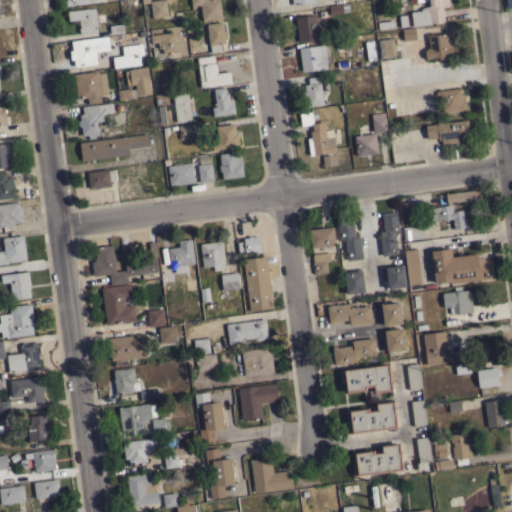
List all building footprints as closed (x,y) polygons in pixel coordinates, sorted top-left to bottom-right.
[(165,0),(168,15),(152,18),(149,2),(142,3),(141,0),(149,0),(149,1),(154,0),(165,0)] [(219,0),(222,18),(202,20),(200,4),(191,6),(190,0),(219,0)] [(448,0),(449,6),(442,7),(443,21),(433,23),(427,24),(412,26),(410,11),(423,10),(423,7),(428,6),(427,0),(448,0)] [(341,3),(342,5),(348,4),(349,11),(343,12),(343,13),(330,15),(328,5),(341,3)] [(81,34),(81,32),(79,32),(79,28),(80,26),(80,25),(77,25),(77,22),(74,22),(73,20),(68,21),(67,11),(90,8),(95,8),(96,22),(97,32),(81,34)] [(295,17),(316,14),(316,17),(318,17),(318,18),(316,19),(317,26),(319,26),(320,32),(318,32),(319,39),(298,42),(295,17)] [(223,21),(224,31),(226,30),(227,38),(225,39),(225,43),(222,43),(223,50),(211,51),(210,45),(209,45),(208,38),(207,38),(206,36),(208,36),(206,24),(223,21)] [(123,23),(124,32),(110,34),(109,25),(123,23)] [(403,41),(402,29),(415,27),(416,39),(403,41)] [(162,33),(162,32),(164,31),(164,33),(169,32),(169,31),(171,31),(171,32),(173,31),(174,35),(175,37),(174,37),(175,46),(176,46),(176,48),(176,51),(173,52),(173,55),(167,56),(166,53),(163,53),(162,47),(158,48),(158,42),(151,43),(150,35),(162,33)] [(446,56),(447,58),(439,59),(438,57),(426,58),(424,49),(427,49),(427,48),(429,47),(428,35),(430,35),(430,34),(430,33),(432,33),(433,33),(434,34),(434,35),(448,33),(449,39),(452,38),(453,46),(457,45),(458,54),(446,56)] [(73,57),(72,51),(71,41),(107,36),(109,49),(95,51),(97,63),(76,66),(74,65),(73,57)] [(378,40),(393,38),(394,45),(396,45),(396,49),(394,49),(395,56),(380,58),(378,40)] [(373,40),(376,59),(367,60),(364,41),(373,40)] [(113,67),(112,56),(126,54),(125,45),(138,43),(139,52),(141,64),(113,67)] [(301,61),(300,60),(299,57),(300,56),(299,47),(324,44),(324,46),(325,46),(326,49),(325,49),(327,68),(302,71),(301,61)] [(196,57),(214,54),(215,64),(216,64),(217,72),(230,71),(232,84),(200,88),(196,57)] [(135,84),(136,94),(151,93),(149,67),(125,69),(126,84),(135,84)] [(74,73),(97,70),(97,73),(105,72),(108,94),(100,95),(101,101),(88,103),(87,97),(77,98),(74,73)] [(323,103),(307,106),(306,96),(304,96),(303,92),(305,91),(304,84),(309,84),(308,77),(319,76),(320,76),(320,79),(319,79),(320,82),(323,103)] [(130,87),(132,97),(118,99),(117,89),(130,87)] [(213,116),(212,107),(216,106),(215,104),(214,105),(214,103),(215,103),(213,88),(224,87),(225,93),(228,93),(229,99),(232,99),(234,113),(213,116)] [(461,89),(462,92),(461,92),(461,94),(464,93),(466,109),(443,112),(440,92),(439,93),(439,90),(460,87),(461,89)] [(172,95),(188,93),(191,120),(176,122),(172,95)] [(98,104),(111,102),(112,111),(102,112),(103,120),(96,121),(98,133),(95,133),(95,137),(88,138),(88,136),(87,136),(86,135),(82,135),(81,127),(78,127),(77,120),(80,120),(79,114),(83,113),(82,106),(98,104)] [(0,105),(3,105),(4,108),(6,108),(6,112),(5,112),(5,116),(8,116),(8,119),(5,119),(6,125),(0,125),(0,105)] [(166,123),(160,124),(157,105),(164,105),(166,123)] [(324,121),(325,129),(333,129),(334,136),(336,151),(331,152),(332,154),(335,154),(337,164),(324,166),(322,155),(327,155),(327,153),(316,154),(316,155),(315,156),(315,155),(309,155),(307,140),(308,140),(307,138),(311,137),(310,130),(313,130),(312,124),(301,126),(299,113),(311,111),(313,122),(324,121)] [(371,122),(371,120),(372,120),(371,113),(373,113),(372,112),(374,112),(374,113),(385,111),(387,129),(373,131),(372,122),(371,122)] [(436,123),(436,121),(442,121),(442,122),(467,119),(470,137),(457,139),(457,142),(446,143),(446,144),(442,144),(441,139),(438,140),(438,137),(427,139),(425,125),(436,123)] [(198,123),(200,136),(180,139),(178,125),(198,123)] [(211,140),(217,140),(216,126),(234,123),(236,132),(237,132),(239,146),(212,149),(211,140)] [(147,133),(149,145),(128,148),(128,154),(81,160),(79,142),(147,133)] [(375,133),(378,152),(369,154),(359,156),(359,155),(357,155),(354,135),(375,133)] [(1,169),(0,169),(0,143),(9,142),(12,165),(1,167),(1,169)] [(221,171),(220,171),(219,164),(220,164),(219,154),(235,151),(235,152),(240,151),(243,176),(222,178),(221,171)] [(167,165),(181,164),(181,163),(186,163),(192,162),(194,182),(170,185),(167,165)] [(213,180),(199,182),(197,164),(211,163),(213,180)] [(108,169),(108,170),(114,169),(116,180),(109,181),(110,185),(100,186),(100,188),(96,188),(96,187),(89,188),(88,182),(87,182),(87,180),(88,180),(87,172),(108,169)] [(0,199),(0,170),(5,170),(6,176),(8,176),(12,176),(14,187),(15,187),(16,197),(0,199)] [(447,203),(445,193),(474,189),(476,199),(447,203)] [(0,203),(18,201),(18,205),(21,205),(21,207),(21,206),(23,216),(22,216),(22,217),(20,218),(20,221),(13,222),(13,225),(0,226),(0,203)] [(452,204),(453,211),(462,209),(464,217),(466,217),(468,226),(454,229),(453,221),(452,221),(452,219),(452,218),(434,221),(434,222),(433,222),(433,221),(430,222),(427,208),(452,204)] [(382,252),(381,252),(380,247),(381,247),(380,244),(379,236),(379,234),(380,234),(380,231),(384,230),(383,227),(383,226),(383,224),(382,224),(381,216),(382,216),(381,212),(397,210),(400,233),(395,233),(397,253),(382,256),(382,252)] [(338,233),(338,231),(337,218),(352,216),(353,221),(354,228),(353,228),(354,231),(355,234),(359,234),(359,237),(360,237),(360,239),(361,247),(361,250),(362,250),(363,255),(362,255),(362,258),(347,260),(347,256),(346,256),(345,255),(346,254),(344,239),(339,240),(338,233)] [(404,240),(402,227),(409,226),(423,225),(424,237),(404,240)] [(311,248),(309,229),(333,226),(335,245),(311,248)] [(26,259),(8,262),(8,263),(0,264),(0,250),(3,250),(2,237),(23,234),(26,259)] [(249,237),(249,236),(252,235),(252,236),(258,236),(260,253),(256,254),(255,254),(254,251),(245,253),(245,252),(238,253),(237,242),(244,241),(243,238),(249,237)] [(194,263),(187,264),(188,271),(172,273),(173,278),(175,278),(175,280),(173,280),(173,281),(167,282),(168,289),(163,290),(160,269),(170,268),(168,248),(179,246),(178,240),(191,238),(194,263)] [(225,264),(223,264),(223,269),(214,271),(213,265),(203,267),(200,243),(222,240),(225,264)] [(127,275),(128,282),(110,284),(109,273),(93,275),(91,261),(94,260),(94,257),(95,257),(94,247),(112,244),(113,253),(114,253),(115,263),(114,263),(115,271),(125,270),(124,260),(123,261),(121,246),(129,245),(131,259),(150,257),(148,242),(156,241),(158,256),(157,256),(159,271),(127,275)] [(421,283),(409,284),(404,249),(416,248),(421,283)] [(431,250),(451,248),(452,256),(477,253),(478,260),(492,259),(494,278),(450,283),(449,281),(435,283),(431,250)] [(330,260),(326,260),(328,272),(314,274),(312,261),(313,261),(312,254),(329,252),(330,260)] [(248,302),(243,303),(242,293),(247,292),(242,259),(266,255),(273,308),(249,311),(248,302)] [(388,288),(385,267),(386,267),(386,265),(389,265),(389,266),(404,264),(407,286),(388,288)] [(365,291),(347,294),(344,272),(362,270),(365,291)] [(9,281),(1,282),(0,274),(28,271),(30,287),(29,288),(30,297),(11,299),(9,281)] [(238,272),(240,288),(222,290),(220,274),(238,272)] [(198,289),(185,291),(183,279),(190,278),(190,277),(191,277),(191,278),(196,277),(198,289)] [(101,287),(130,283),(131,295),(123,296),(125,305),(133,304),(135,320),(106,324),(101,287)] [(472,312),(450,314),(449,306),(444,307),(442,292),(450,291),(450,290),(452,290),(452,291),(454,291),(454,286),(461,285),(462,290),(470,289),(472,312)] [(210,300),(201,301),(200,288),(209,287),(210,300)] [(402,323),(384,325),(381,304),(399,301),(402,323)] [(33,325),(31,325),(33,334),(1,338),(0,331),(0,313),(9,313),(8,306),(31,303),(33,325)] [(371,322),(350,324),(350,323),(348,324),(347,320),(333,322),(334,323),(330,324),(330,322),(329,322),(327,306),(330,305),(330,304),(333,304),(333,305),(336,304),(336,303),(337,303),(337,304),(348,303),(349,308),(351,307),(351,306),(354,306),(354,307),(356,307),(356,306),(358,306),(369,305),(371,322)] [(163,308),(165,324),(148,326),(146,310),(163,308)] [(265,318),(267,329),(268,334),(267,334),(268,338),(255,340),(255,337),(244,339),(245,341),(228,344),(226,323),(265,318)] [(158,327),(174,325),(176,341),(160,343),(158,327)] [(406,349),(391,351),(391,353),(388,353),(388,352),(387,352),(384,330),(403,327),(406,349)] [(447,348),(450,348),(451,352),(452,352),(453,361),(427,365),(425,350),(424,350),(422,333),(445,330),(447,348)] [(143,333),(145,356),(131,357),(131,358),(130,358),(131,362),(123,363),(123,359),(111,360),(108,338),(143,333)] [(210,352),(195,354),(193,339),(208,337),(210,352)] [(345,363),(345,364),(343,364),(343,363),(340,363),(340,364),(337,365),(337,364),(334,364),(332,348),(333,347),(333,346),(337,345),(337,347),(351,345),(350,341),(352,341),(352,340),(374,337),(376,354),(360,356),(360,357),(356,357),(356,360),(350,361),(346,363),(345,363)] [(39,368),(8,372),(5,354),(20,352),(19,344),(20,344),(21,342),(25,342),(26,343),(36,342),(39,368)] [(244,376),(243,367),(249,366),(249,360),(242,361),(241,350),(268,347),(269,355),(271,354),(273,372),(244,376)] [(215,353),(217,368),(197,370),(195,355),(215,353)] [(456,374),(455,364),(470,362),(471,372),(456,374)] [(367,387),(367,390),(346,393),(345,382),(341,383),(339,370),(343,369),(389,363),(390,371),(391,371),(392,375),(391,375),(393,390),(374,393),(373,386),(367,387)] [(406,364),(418,363),(421,388),(409,389),(406,364)] [(133,367),(134,377),(135,377),(135,380),(134,380),(135,381),(139,381),(141,389),(131,391),(132,392),(116,394),(113,369),(133,367)] [(478,387),(476,369),(497,367),(497,368),(500,368),(501,375),(498,376),(499,385),(478,387)] [(40,376),(41,384),(43,384),(44,391),(42,391),(43,400),(26,402),(26,400),(23,400),(23,395),(11,397),(8,380),(40,376)] [(276,382),(278,400),(261,403),(263,418),(242,421),(238,387),(276,382)] [(140,400),(139,391),(160,388),(161,397),(140,400)] [(224,427),(213,429),(215,440),(200,442),(199,428),(201,428),(201,426),(204,426),(202,408),(198,408),(198,407),(196,407),(194,393),(208,391),(210,402),(221,401),(224,427)] [(503,414),(505,414),(507,422),(504,423),(505,425),(487,427),(485,411),(485,412),(485,410),(484,401),(493,400),(493,399),(498,398),(498,399),(501,399),(503,414)] [(10,412),(0,413),(0,400),(9,399),(10,412)] [(410,401),(423,399),(426,424),(414,426),(410,401)] [(449,412),(448,401),(460,399),(461,411),(449,412)] [(394,428),(394,429),(389,430),(389,428),(352,433),(351,433),(347,433),(346,420),(350,420),(348,410),(369,407),(369,410),(376,409),(375,402),(394,400),(398,427),(394,428)] [(148,422),(142,423),(143,427),(141,428),(141,429),(137,430),(137,429),(132,430),(132,429),(130,429),(130,430),(127,431),(127,430),(121,430),(119,416),(118,416),(118,409),(118,407),(121,406),(121,407),(139,404),(149,403),(154,403),(156,415),(151,416),(148,420),(148,422)] [(48,438),(28,441),(26,429),(27,429),(26,424),(30,424),(29,416),(44,414),(48,438)] [(2,431),(0,431),(0,425),(1,425),(1,424),(2,424),(1,417),(9,416),(12,433),(2,434),(2,431)] [(166,430),(166,431),(153,433),(151,419),(155,418),(155,419),(164,417),(164,420),(168,420),(169,430),(166,430)] [(472,457),(467,457),(468,464),(457,465),(456,459),(455,459),(454,458),(453,458),(451,447),(453,446),(452,442),(450,442),(449,435),(451,435),(451,434),(468,432),(472,457)] [(431,461),(419,463),(415,438),(428,436),(431,461)] [(143,439),(144,439),(152,438),(154,449),(148,450),(148,454),(146,454),(147,461),(136,462),(137,463),(134,463),(129,463),(128,458),(124,459),(122,441),(143,439)] [(357,475),(353,475),(351,463),(355,462),(354,452),(375,449),(375,452),(381,451),(380,445),(400,442),(403,470),(357,476),(357,475)] [(445,447),(447,447),(448,454),(446,454),(446,457),(438,458),(437,455),(434,456),(433,444),(433,443),(436,443),(436,444),(444,443),(445,447)] [(235,483),(223,485),(225,496),(211,498),(209,484),(211,484),(210,482),(214,482),(213,471),(212,471),(212,469),(213,469),(212,464),(208,464),(208,463),(206,463),(204,449),(218,447),(220,459),(231,457),(235,483)] [(31,451),(52,448),(53,457),(54,462),(53,462),(54,463),(55,464),(56,467),(54,468),(54,469),(34,471),(31,451)] [(165,468),(163,455),(177,453),(179,466),(165,468)] [(250,459),(270,457),(272,472),(290,469),(292,487),(254,492),(250,459)] [(435,470),(434,461),(452,458),(453,467),(435,470)] [(130,506),(126,475),(150,472),(151,483),(150,483),(150,484),(155,484),(156,490),(157,490),(158,502),(130,506)] [(57,478),(59,495),(34,498),(32,482),(57,478)] [(501,505),(492,507),(489,484),(497,483),(501,505)] [(0,487),(22,484),(25,501),(0,504),(0,487)] [(162,494),(176,492),(178,505),(164,507),(162,494)] [(182,505),(181,502),(188,501),(188,504),(195,503),(195,511),(176,511),(176,506),(182,505)]
